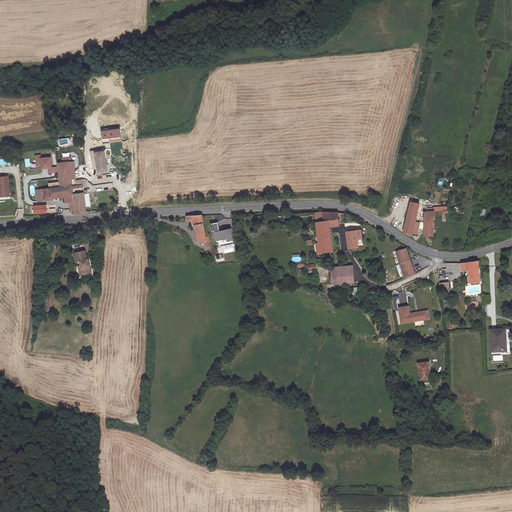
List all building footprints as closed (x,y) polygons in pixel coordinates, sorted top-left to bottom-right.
[(102,140),(109,139),(109,143),(121,142),(119,129),(101,131),(102,140)] [(105,153),(104,148),(94,149),(97,170),(104,169),(107,169),(106,163),(105,155),(105,153)] [(47,154),(37,155),(37,152),(32,153),(33,164),(38,163),(39,166),(45,165),(45,170),(53,169),(52,164),(49,165),(47,154)] [(72,175),(71,175),(70,165),(73,164),(72,158),(70,159),(69,154),(61,155),(61,160),(56,161),(58,184),(70,183),(71,182),(71,183),(73,182),(73,177),(72,175)] [(0,176),(0,196),(9,196),(7,176),(0,176)] [(82,176),(73,177),(73,182),(71,183),(72,191),(83,190),(82,176)] [(100,190),(114,188),(113,182),(86,186),(86,191),(100,189),(100,190)] [(74,209),(72,191),(71,191),(70,183),(58,184),(35,187),(36,198),(44,197),(44,194),(64,192),(64,199),(70,198),(71,209),(74,209)] [(400,185),(398,193),(409,196),(411,188),(400,185)] [(83,190),(72,191),(74,209),(76,210),(85,210),(83,190)] [(415,198),(410,198),(403,227),(411,229),(418,199),(422,200),(422,196),(416,195),(415,198)] [(45,210),(45,202),(33,203),(33,211),(45,210)] [(423,232),(434,232),(434,214),(435,214),(435,206),(431,207),(427,207),(423,208),(423,232)] [(324,223),(322,212),(314,212),(319,255),(332,253),(329,230),(327,223),(324,223)] [(327,212),(322,212),(324,223),(327,223),(338,221),(337,213),(330,212),(327,212)] [(202,241),(204,251),(210,250),(206,234),(204,234),(201,216),(185,217),(186,221),(190,221),(191,225),(194,225),(197,241),(202,241)] [(217,223),(211,224),(213,233),(219,231),(217,223)] [(215,241),(226,239),(226,242),(233,240),(231,229),(213,233),(215,241)] [(360,231),(346,233),(348,249),(357,248),(356,241),(361,240),(360,231)] [(85,243),(75,244),(77,255),(79,254),(81,262),(79,263),(80,268),(91,266),(89,252),(87,252),(85,243)] [(404,277),(414,274),(406,249),(396,252),(404,277)] [(470,283),(479,282),(477,262),(474,262),(461,263),(462,271),(469,270),(470,283)] [(351,265),(329,268),(331,282),(353,279),(351,265)] [(408,307),(399,308),(401,324),(419,321),(418,313),(409,314),(408,307)] [(428,311),(418,313),(419,321),(429,319),(428,311)] [(508,331),(494,331),(494,337),(492,337),(492,352),(502,352),(502,350),(509,350),(508,342),(504,342),(504,338),(508,337),(508,331)] [(419,360),(420,378),(430,377),(430,360),(419,360)]
